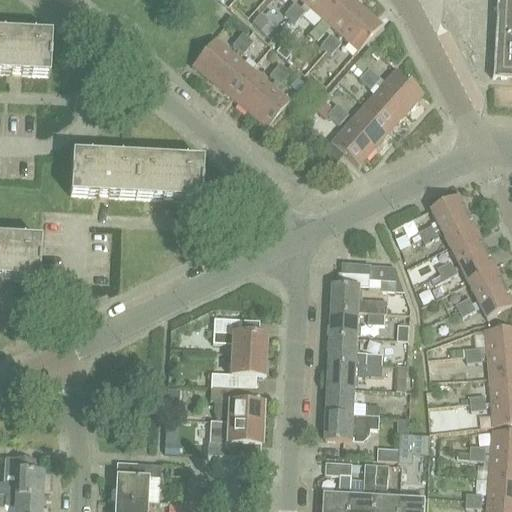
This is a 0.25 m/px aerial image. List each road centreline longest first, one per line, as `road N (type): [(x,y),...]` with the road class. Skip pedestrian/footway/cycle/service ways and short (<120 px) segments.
road 1 (residential): [(288,246),(243,169),(45,0)]
road 2 (residential): [(288,246),(48,362)]
road 3 (residential): [(288,511),(297,296),(288,246)]
road 4 (unclassified): [(482,154),(288,246)]
road 5 (unclassified): [(482,154),(405,0)]
road 6 (residential): [(80,511),(75,431),(48,362)]
